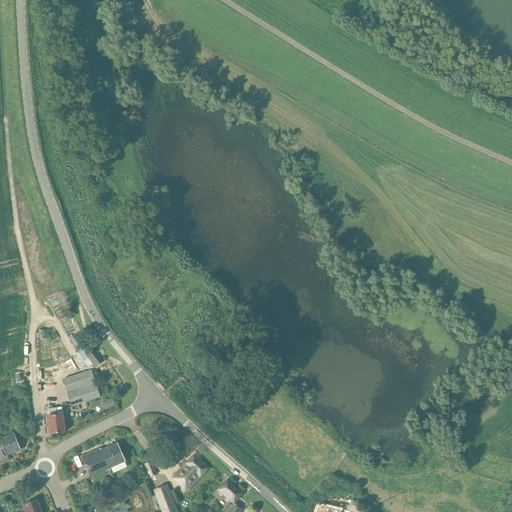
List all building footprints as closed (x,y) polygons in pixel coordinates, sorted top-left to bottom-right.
[(77,335),(70,339),(78,353),(85,348),(77,335)] [(83,361),(88,368),(93,365),(95,368),(104,361),(94,348),(85,355),(88,358),(83,361)] [(100,398),(92,370),(63,380),(71,407),(100,398)] [(62,408),(48,410),(48,416),(50,434),(65,433),(62,408)] [(0,462),(9,459),(8,455),(20,451),(14,434),(1,439),(0,436),(0,462)] [(82,457),(91,478),(110,470),(109,469),(125,461),(117,444),(101,451),(100,449),(82,457)] [(194,454),(172,477),(187,491),(209,469),(194,454)] [(158,475),(153,461),(144,464),(149,478),(158,475)] [(223,511),(242,511),(243,511),(234,503),(242,494),(227,480),(218,490),(232,502),(223,511)] [(153,490),(161,511),(177,511),(167,485),(153,490)] [(41,511),(37,500),(24,505),(26,511),(41,511)]
